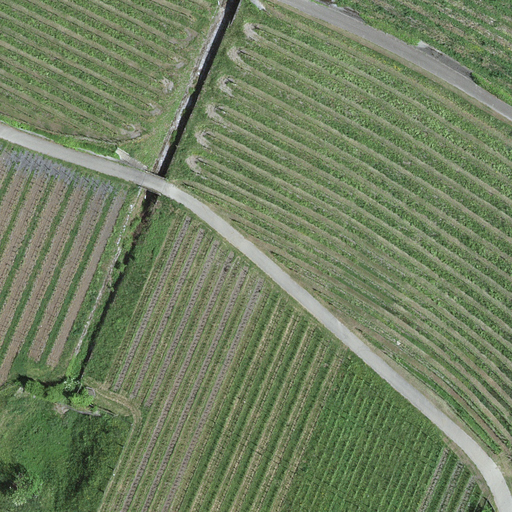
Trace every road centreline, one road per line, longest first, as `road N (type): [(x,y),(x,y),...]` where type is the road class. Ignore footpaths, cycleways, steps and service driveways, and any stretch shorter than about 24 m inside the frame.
road 1 (track): [(0,138),(175,191),(458,429),(511,505)]
road 2 (track): [(294,0),(412,43),(511,111)]
